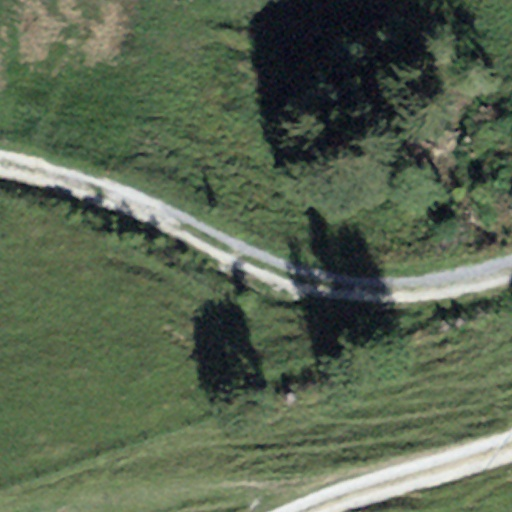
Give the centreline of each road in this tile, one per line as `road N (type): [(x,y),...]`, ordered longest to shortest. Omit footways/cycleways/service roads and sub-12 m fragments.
road 1 (track): [(0,162),(98,190),(301,283),(369,289),(511,266)]
road 2 (track): [(309,511),(511,432)]
